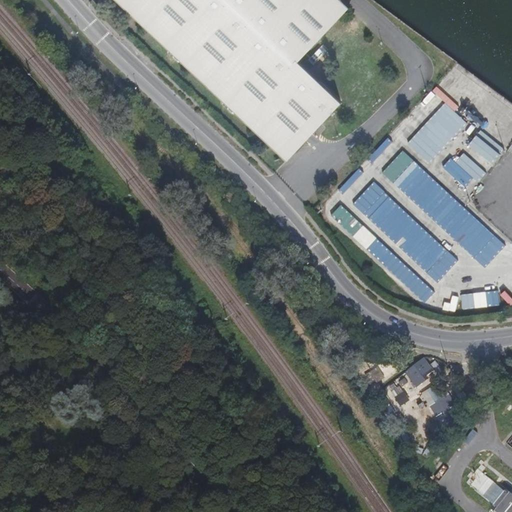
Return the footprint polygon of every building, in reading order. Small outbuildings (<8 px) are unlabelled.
[(123,0),(279,170),(330,123),(290,79),(339,34),(308,0),(123,0)] [(473,96),(456,77),(451,82),(468,100),(473,96)] [(430,93),(419,106),(427,112),(438,100),(430,93)] [(481,130),(470,144),(493,163),(505,149),(481,130)] [(439,171),(462,192),(474,178),(478,181),(486,172),(464,153),(456,162),(451,158),(439,171)] [(367,249),(377,238),(341,205),(331,216),(367,249)] [(376,240),(368,249),(425,303),(434,293),(410,271),(404,277),(393,266),(398,260),(376,240)] [(498,290),(461,295),(464,311),(500,305),(498,290)] [(511,306),(511,304),(511,297),(506,290),(501,295),(511,306)] [(445,302),(443,309),(456,312),(459,297),(453,296),(451,303),(445,302)] [(386,360),(369,370),(377,384),(394,374),(386,360)] [(426,360),(407,374),(418,390),(432,381),(429,378),(435,373),(426,360)] [(452,426),(458,423),(435,387),(429,390),(452,426)] [(404,392),(396,398),(401,405),(409,400),(404,392)] [(384,396),(376,401),(384,412),(391,408),(384,396)] [(391,408),(384,413),(388,419),(394,414),(391,408)] [(402,421),(396,425),(401,433),(407,428),(402,421)] [(442,432),(434,440),(438,443),(444,434),(442,432)] [(407,433),(402,435),(407,446),(412,444),(407,433)] [(414,446),(412,451),(421,454),(423,449),(414,446)] [(511,511),(511,493),(507,490),(505,492),(482,473),(486,468),(482,466),(484,463),(481,460),(478,464),(481,466),(472,477),(470,474),(467,477),(470,480),(467,483),(494,505),(495,511),(511,511)]
